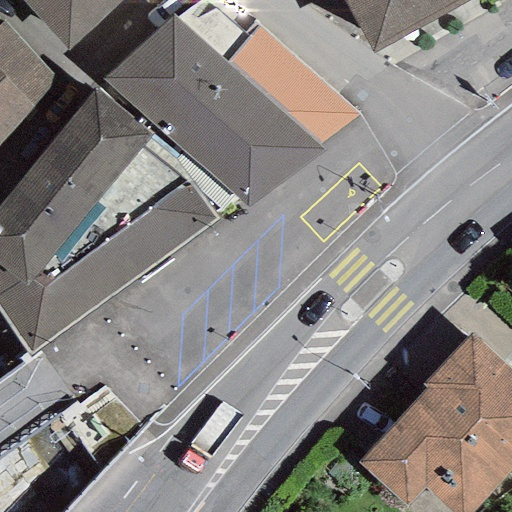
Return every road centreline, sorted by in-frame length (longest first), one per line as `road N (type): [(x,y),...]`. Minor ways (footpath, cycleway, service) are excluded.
road 1 (unclassified): [(475,213),(406,133),(235,0)]
road 2 (tertiary): [(361,320),(294,339),(242,376),(116,511)]
road 3 (secondary): [(195,511),(361,320)]
road 4 (secondary): [(361,320),(475,213)]
